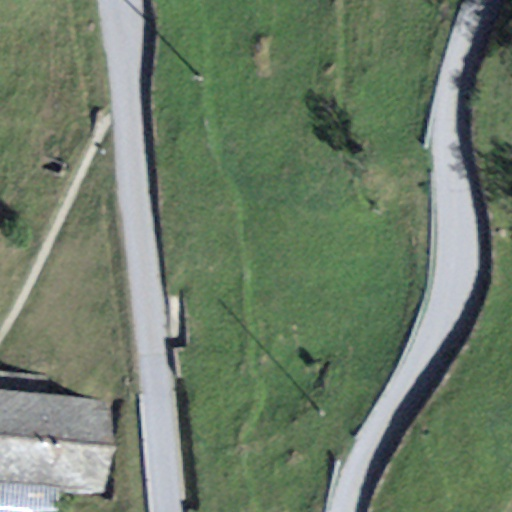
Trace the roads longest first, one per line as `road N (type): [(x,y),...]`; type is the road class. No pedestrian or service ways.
road 1 (residential): [(355,511),(359,484),(451,308),(454,106),(486,0)]
road 2 (residential): [(106,0),(163,511)]
